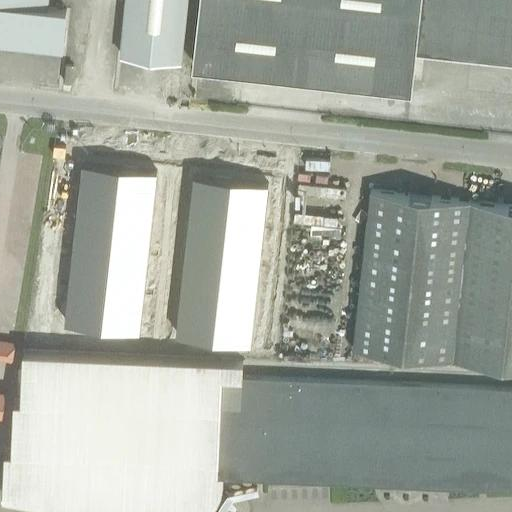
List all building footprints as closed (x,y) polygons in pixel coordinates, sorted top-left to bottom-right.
[(48,0),(0,0),(0,44),(62,51),(67,9),(48,7),(48,0)] [(125,0),(120,54),(179,61),(185,0),(125,0)] [(199,0),(192,65),(281,74),(288,0),(199,0)] [(288,0),(281,74),(321,79),(325,48),(329,0),(288,0)] [(511,0),(329,0),(325,48),(321,79),(411,88),(415,48),(511,58),(511,0)] [(83,162),(78,202),(115,206),(152,210),(157,170),(83,162)] [(194,175),(190,215),(227,219),(263,223),(268,183),(194,175)] [(452,359),(469,200),(369,189),(352,349),(452,359)] [(511,204),(469,200),(452,359),(511,365),(511,204)] [(78,202),(74,242),(111,246),(115,206),(78,202)] [(115,206),(111,246),(148,250),(152,210),(115,206)] [(190,215),(185,254),(222,258),(227,219),(190,215)] [(227,219),(222,258),(259,263),(263,223),(227,219)] [(74,242),(70,282),(106,286),(111,246),(74,242)] [(111,246),(106,286),(143,290),(148,250),(111,246)] [(185,254),(181,294),(218,298),(222,258),(185,254)] [(222,258),(218,298),(254,302),(259,263),(222,258)] [(107,287),(71,283),(69,299),(68,303),(105,307),(107,287)] [(144,291),(107,287),(105,307),(142,311),(144,291)] [(219,299),(182,295),(180,315),(217,319),(219,299)] [(255,303),(219,299),(217,319),(253,323),(255,303)] [(105,307),(68,303),(66,322),(103,326),(105,307)] [(142,311),(105,307),(103,326),(140,330),(142,311)] [(217,319),(180,315),(178,335),(214,339),(217,319)] [(253,323),(217,319),(214,339),(251,342),(253,323)] [(0,356),(16,361),(21,342),(0,336),(0,356)] [(216,478),(242,376),(242,361),(23,351),(21,401),(14,400),(12,450),(5,450),(3,486),(2,486),(1,495),(12,497),(12,496),(56,503),(182,509),(190,508),(198,505),(205,500),(216,478)] [(511,387),(242,376),(216,478),(511,490),(511,387)] [(0,416),(8,418),(11,391),(0,389),(0,416)]
